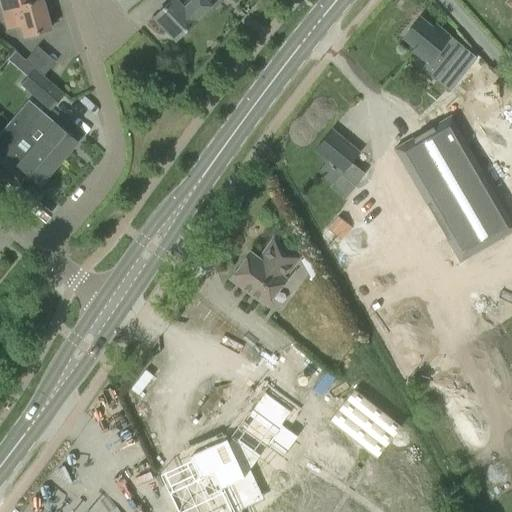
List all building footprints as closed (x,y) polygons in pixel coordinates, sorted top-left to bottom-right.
[(0,0),(0,7),(6,28),(20,25),(23,37),(50,29),(41,0),(38,0),(31,2),(30,0),(0,0)] [(170,0),(153,17),(175,40),(194,20),(208,6),(202,0),(170,0)] [(463,49),(448,37),(434,25),(432,28),(420,18),(402,38),(415,49),(412,52),(426,64),(421,70),(435,81),(463,49)] [(14,51),(7,59),(18,69),(25,60),(14,51)] [(33,68),(20,84),(50,110),(63,94),(33,68)] [(76,141),(43,113),(34,124),(43,132),(34,143),(33,143),(57,163),(76,141)] [(511,222),(450,115),(393,148),(459,262),(511,231),(511,222)] [(331,130),(315,150),(327,160),(318,171),(332,184),(340,174),(354,186),(364,174),(350,162),(358,153),(331,130)] [(0,150),(0,175),(14,188),(26,174),(38,185),(57,163),(33,143),(24,135),(21,133),(3,154),(0,150)] [(229,279),(266,306),(286,279),(284,278),(299,258),(272,239),(261,254),(263,255),(260,260),(249,252),(229,279)] [(189,455),(157,470),(177,511),(231,511),(231,510),(262,496),(248,466),(267,439),(284,451),(297,433),(281,421),(290,408),(263,389),(227,439),(224,434),(187,452),(189,455)] [(352,390),(327,421),(375,458),(399,427),(352,390)]
